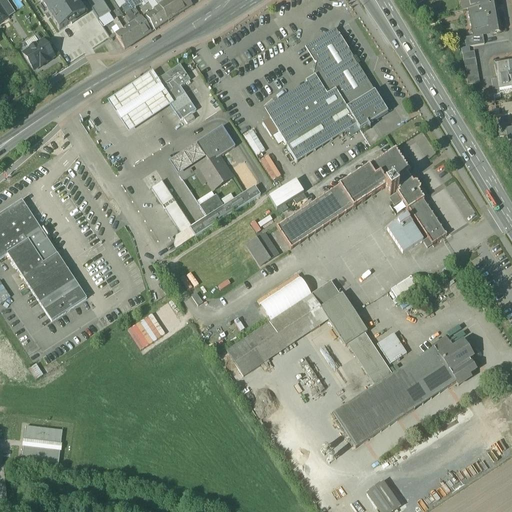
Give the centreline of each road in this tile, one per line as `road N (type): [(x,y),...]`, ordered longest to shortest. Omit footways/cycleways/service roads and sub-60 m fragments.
road 1 (secondary): [(236,0),(0,146)]
road 2 (secondary): [(372,0),(511,227)]
